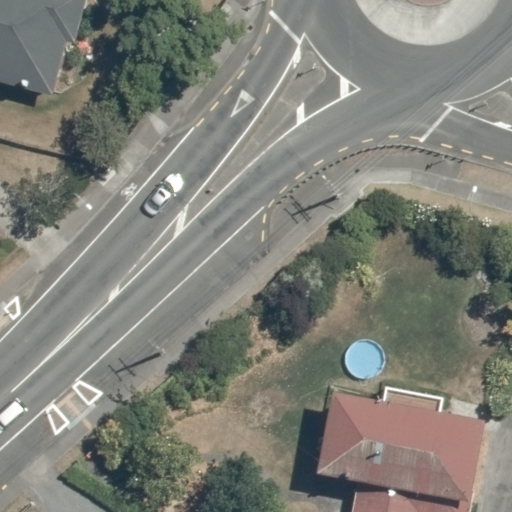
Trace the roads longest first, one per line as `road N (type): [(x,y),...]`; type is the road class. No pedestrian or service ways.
road 1 (secondary): [(0,393),(352,47)]
road 2 (secondary): [(468,66),(407,74),(352,47)]
